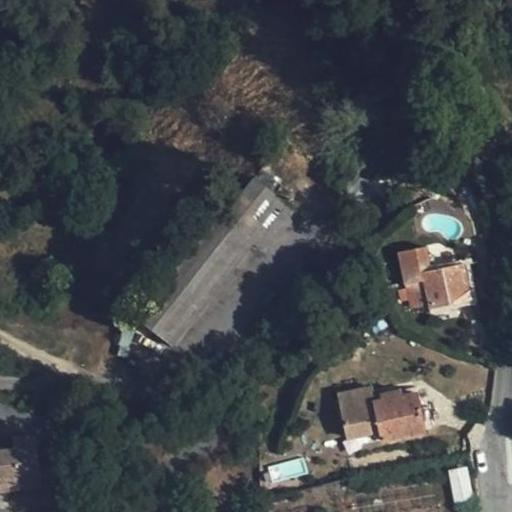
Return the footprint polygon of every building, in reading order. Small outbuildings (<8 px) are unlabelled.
[(0,0),(0,4),(71,15),(71,0),(0,0)] [(226,218),(217,211),(134,315),(172,345),(252,244),(262,250),(294,209),(258,179),(226,218)] [(470,298),(463,266),(430,271),(425,245),(400,250),(411,307),(419,305),(419,307),(431,306),(470,298)] [(471,264),(463,266),(470,298),(477,297),(471,264)] [(382,400),(375,402),(383,441),(424,432),(417,393),(402,396),(401,389),(381,393),(382,400)] [(0,450),(0,489),(41,484),(35,435),(15,439),(16,449),(0,450)]
